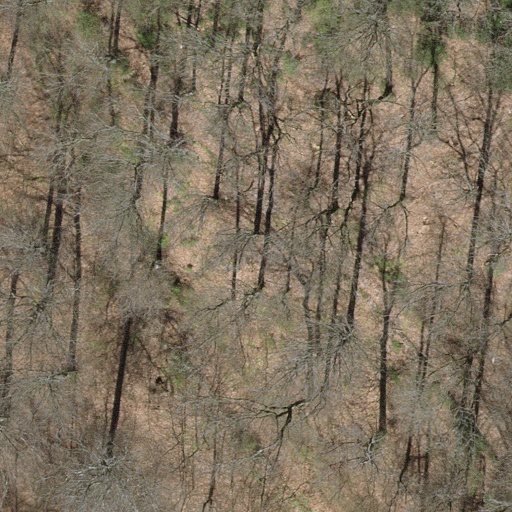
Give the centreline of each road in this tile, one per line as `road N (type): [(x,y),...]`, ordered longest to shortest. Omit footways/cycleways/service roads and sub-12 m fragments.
road 1 (track): [(101,0),(151,74),(511,447)]
road 2 (track): [(0,8),(23,82),(92,206),(328,511)]
